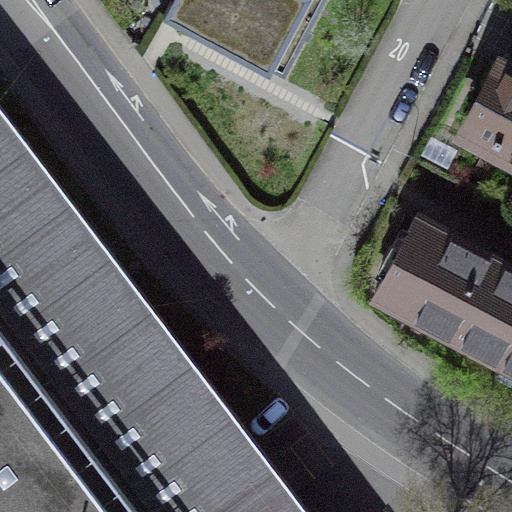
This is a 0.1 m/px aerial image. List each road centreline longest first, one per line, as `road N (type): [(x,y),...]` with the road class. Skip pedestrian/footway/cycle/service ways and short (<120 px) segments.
road 1 (secondary): [(266,303),(228,265),(26,0)]
road 2 (secondary): [(511,484),(355,380),(266,303)]
road 3 (residential): [(323,214),(436,0)]
